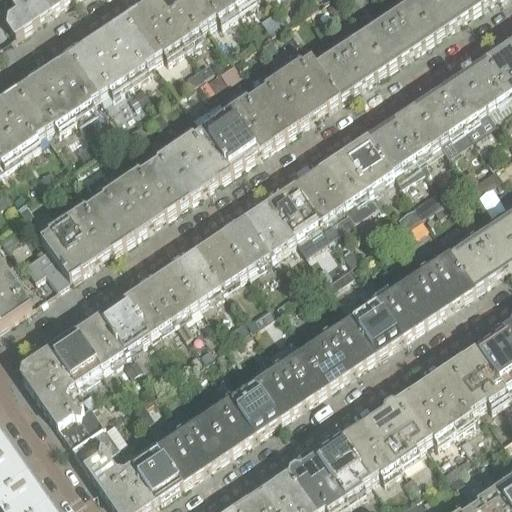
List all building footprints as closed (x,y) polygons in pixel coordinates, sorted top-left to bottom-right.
[(75,8),(69,0),(24,0),(17,5),(16,12),(22,23),(12,30),(11,39),(16,47),(36,34),(36,31),(40,29),(42,29),(58,19),(59,16),(62,14),(64,14),(75,8)] [(208,37),(182,0),(173,0),(168,4),(139,23),(126,31),(154,74),(163,69),(167,74),(175,68),(184,61),(202,49),(198,43),(208,37)] [(262,2),(260,0),(182,0),(208,37),(217,31),(221,37),(257,13),(253,7),(262,2)] [(482,17),(469,0),(435,0),(413,15),(435,48),(482,17)] [(507,0),(469,0),(482,17),(507,0)] [(310,15),(321,8),(317,1),(305,9),(310,15)] [(337,6),(327,13),(334,23),(344,17),(337,6)] [(0,26),(9,28),(11,12),(0,10),(0,26)] [(435,48),(413,15),(366,47),(388,80),(435,48)] [(288,34),(277,18),(263,27),(273,44),(288,34)] [(303,29),(291,37),(297,45),(309,38),(303,29)] [(154,74),(126,31),(114,40),(102,48),(85,59),(72,67),(100,107),(109,101),(113,107),(148,83),(145,80),(154,74)] [(288,72),(271,47),(261,54),(278,79),(288,72)] [(388,80),(366,47),(318,78),(340,112),(341,111),(388,80)] [(511,109),(511,57),(511,56),(462,88),(488,126),(511,109)] [(237,58),(230,62),(234,69),(242,65),(237,58)] [(234,69),(232,71),(236,77),(247,70),(243,63),(242,65),(234,69)] [(100,107),(72,67),(60,76),(43,87),(31,95),(19,103),(47,143),(55,138),(59,143),(95,119),(91,113),(100,107)] [(215,82),(207,70),(196,78),(204,90),(207,87),(215,82)] [(340,112),(318,78),(312,70),(301,78),(297,72),(282,82),(261,96),(265,101),(256,107),(284,149),(300,139),(299,138),(316,127),(328,119),(329,119),(340,112)] [(231,72),(220,79),(229,92),(241,84),(239,81),(236,77),(232,71),(231,72)] [(204,90),(196,78),(192,81),(200,92),(204,90)] [(215,82),(207,87),(215,100),(227,92),(219,80),(215,82)] [(204,90),(200,92),(209,104),(215,100),(207,87),(204,90)] [(488,126),(462,88),(416,119),(442,157),(488,126)] [(151,107),(143,95),(135,100),(136,101),(143,112),(151,107)] [(143,114),(143,112),(136,101),(129,106),(137,118),(143,114)] [(38,149),(47,143),(19,103),(6,111),(6,112),(0,115),(0,175),(2,174),(5,180),(42,155),(38,149)] [(284,149),(256,107),(247,113),(244,108),(227,119),(221,109),(195,127),(203,142),(201,143),(230,185),(246,175),(245,174),(274,155),(275,155),(284,149)] [(442,157),(416,119),(369,151),(394,188),(418,172),(421,177),(429,171),(426,167),(442,157)] [(161,120),(154,125),(158,131),(162,137),(170,132),(161,120)] [(154,125),(147,130),(151,136),(158,131),(154,125)] [(146,145),(138,133),(125,142),(133,154),(146,145)] [(230,185),(201,143),(192,149),(188,143),(171,154),(155,165),(154,163),(144,170),(150,177),(178,220),(192,211),(191,210),(204,202),(220,191),(221,191),(230,185)] [(98,160),(93,152),(91,150),(78,159),(85,169),(98,160)] [(394,188),(369,151),(349,164),(349,165),(348,164),(341,169),(320,183),(346,222),(347,221),(355,232),(379,216),(374,209),(371,205),(395,189),(394,188)] [(116,167),(107,154),(98,160),(107,173),(116,167)] [(502,176),(493,164),(486,168),(495,180),(500,177),(502,176)] [(178,220),(150,177),(140,184),(136,178),(119,189),(109,175),(100,181),(106,190),(99,196),(103,203),(102,204),(105,208),(96,214),(125,256),(138,247),(138,246),(167,227),(178,220)] [(53,189),(48,182),(40,188),(45,195),(53,189)] [(346,222),(320,183),(300,196),(300,197),(299,197),(295,200),(293,201),(293,202),(292,202),(271,216),(297,255),(346,222)] [(448,211),(452,209),(470,197),(462,185),(439,202),(446,213),(448,211)] [(59,202),(53,193),(46,198),(52,207),(59,202)] [(511,216),(511,206),(506,198),(498,204),(508,219),(511,216)] [(22,199),(12,206),(18,213),(27,206),(22,199)] [(0,212),(1,215),(12,207),(7,201),(0,206),(0,212)] [(380,205),(374,209),(379,216),(381,220),(387,216),(380,205)] [(457,216),(452,209),(448,211),(453,219),(457,216)] [(35,217),(29,210),(19,217),(25,225),(35,217)] [(453,219),(448,211),(446,213),(442,215),(447,223),(453,219)] [(125,256),(96,214),(87,220),(83,214),(47,238),(51,244),(42,251),(48,259),(55,270),(71,291),(84,283),(84,282),(113,263),(125,256)] [(398,244),(423,224),(416,214),(400,225),(402,229),(392,236),(398,244)] [(297,255),(271,216),(252,229),(251,229),(244,233),(244,234),(222,249),(248,287),(297,255)] [(511,227),(499,236),(511,254),(511,227)] [(511,277),(511,254),(499,236),(453,267),(476,301),(511,277)] [(339,249),(332,238),(327,242),(334,252),(339,249)] [(18,249),(12,240),(1,248),(6,257),(18,249)] [(334,252),(327,242),(321,246),(328,256),(334,252)] [(248,287),(222,249),(203,261),(203,262),(202,262),(196,266),(195,267),(174,281),(200,319),(248,287)] [(360,266),(354,257),(343,264),(349,273),(360,266)] [(8,270),(0,259),(0,290),(11,283),(4,273),(8,270)] [(71,291),(55,270),(48,259),(35,267),(43,278),(58,300),(71,291)] [(349,273),(343,264),(333,272),(338,280),(349,273)] [(476,302),(476,301),(453,267),(452,266),(403,299),(427,334),(447,321),(447,320),(448,320),(455,316),(455,315),(476,302)] [(423,276),(416,266),(410,270),(417,280),(423,276)] [(349,278),(328,292),(334,300),(354,286),(349,278)] [(0,338),(38,313),(30,303),(15,281),(11,283),(0,290),(0,338)] [(200,319),(174,281),(154,294),(147,298),(147,299),(127,312),(153,350),(200,319)] [(379,305),(372,295),(368,298),(374,308),(379,305)] [(374,308),(368,298),(362,302),(369,312),(374,308)] [(427,334),(403,299),(354,331),(378,367),(398,353),(398,352),(399,353),(406,348),(427,334)] [(280,323),(300,308),(295,301),(275,315),(280,323)] [(153,350),(127,312),(106,326),(106,327),(105,326),(98,331),(77,345),(104,383),(153,350)] [(253,340),(275,325),(269,316),(247,331),(253,340)] [(378,367),(354,331),(336,343),(322,323),(315,328),(325,342),(326,341),(330,347),(305,364),(329,399),(350,385),(351,385),(357,381),(357,380),(378,367)] [(325,342),(315,328),(308,333),(318,346),(325,342)] [(250,339),(243,330),(233,337),(240,346),(250,339)] [(511,335),(503,341),(505,344),(511,355),(511,335)] [(511,355),(505,344),(500,343),(494,347),(493,351),(467,369),(464,372),(463,371),(451,379),(479,421),(488,414),(492,419),(511,405),(511,355)] [(104,383),(77,345),(24,380),(23,387),(43,416),(64,402),(73,404),(104,383)] [(275,373),(267,361),(261,365),(269,377),(275,373)] [(329,399),(305,364),(256,396),(280,432),(301,418),(301,417),(302,418),(308,413),(309,413),(329,399)] [(144,377),(136,366),(130,370),(138,382),(144,377)] [(138,382),(130,370),(124,374),(132,385),(138,382)] [(479,421),(451,379),(439,388),(410,408),(410,407),(397,416),(424,457),(435,450),(438,454),(471,433),(468,428),(479,421)] [(232,402),(224,389),(218,393),(226,406),(232,402)] [(226,406),(218,393),(213,398),(221,410),(226,406)] [(280,432),(256,396),(207,429),(231,464),(252,450),(253,450),(260,446),(259,445),(260,445),(280,432)] [(121,408),(115,399),(104,407),(110,415),(121,408)] [(106,438),(92,417),(80,425),(70,412),(73,404),(64,402),(43,416),(74,460),(106,438)] [(154,408),(133,421),(142,436),(163,422),(154,408)] [(424,457),(397,416),(392,415),(387,419),(386,423),(356,443),(344,451),(371,493),(381,486),(384,490),(417,468),(414,464),(424,457)] [(183,434),(175,422),(169,427),(177,439),(183,434)] [(177,439),(169,427),(164,430),(172,442),(177,439)] [(231,464),(207,429),(181,446),(175,450),(158,462),(175,488),(181,498),(203,483),(204,482),(204,483),(211,478),(231,464)] [(108,467),(119,459),(120,458),(106,438),(74,460),(105,505),(125,492),(127,483),(118,482),(108,467)] [(482,467),(469,446),(461,451),(470,464),(476,471),(482,467)] [(0,498),(29,479),(7,448),(0,453),(0,498)] [(371,493),(344,451),(331,459),(332,460),(302,479),(301,479),(297,479),(291,482),(290,487),(306,511),(351,511),(364,504),(361,499),(371,493)] [(160,511),(181,498),(175,488),(158,462),(141,473),(128,453),(120,458),(119,459),(132,480),(154,511),(160,511)] [(447,490),(449,489),(462,481),(476,471),(470,464),(442,483),(447,490)] [(493,484),(482,467),(476,471),(481,478),(487,487),(493,484)] [(45,511),(50,509),(29,479),(0,498),(0,511),(45,511)] [(154,511),(132,480),(127,483),(125,492),(105,505),(109,511),(154,511)] [(420,495),(413,484),(408,488),(415,499),(420,495)] [(306,511),(290,487),(278,496),(253,511),(306,511)] [(511,511),(511,487),(511,488),(478,510),(479,511),(511,511)] [(415,499),(408,488),(404,491),(411,502),(415,499)] [(448,511),(459,505),(449,489),(447,490),(429,502),(431,505),(424,510),(425,511),(448,511)]
